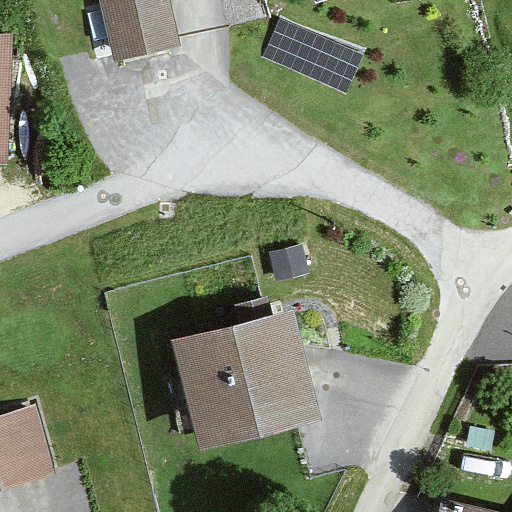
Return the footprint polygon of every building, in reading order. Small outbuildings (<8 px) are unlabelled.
[(99,0),(114,59),(178,43),(167,0),(99,0)] [(13,25),(0,24),(0,152),(7,152),(13,25)] [(284,297),(171,327),(200,438),(314,408),(284,297)] [(37,397),(0,408),(0,483),(58,467),(37,397)] [(511,511),(424,493),(419,511),(511,511)]
